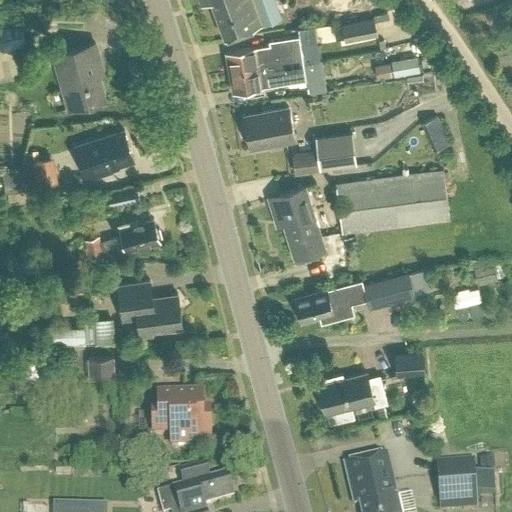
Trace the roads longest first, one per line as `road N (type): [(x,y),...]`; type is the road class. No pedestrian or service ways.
road 1 (tertiary): [(255,352),(153,0)]
road 2 (residential): [(255,352),(511,329)]
road 3 (tertiary): [(297,511),(255,352)]
road 4 (residential): [(511,130),(426,0)]
